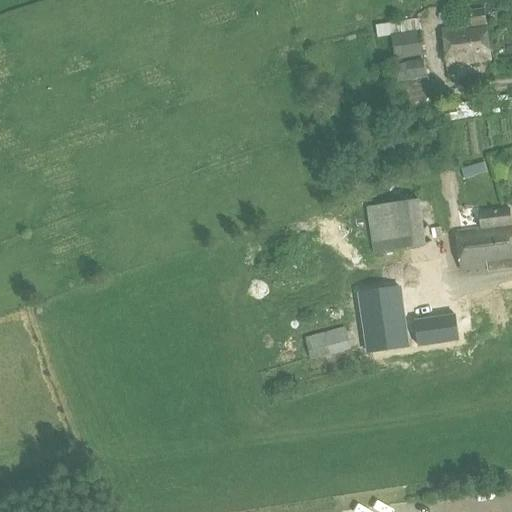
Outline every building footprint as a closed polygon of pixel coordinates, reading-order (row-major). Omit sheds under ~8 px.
[(471,12),(473,26),(443,30),(448,66),(491,61),(484,10),(471,12)] [(391,23),(392,35),(421,31),(419,19),(391,23)] [(421,31),(392,35),(396,62),(425,58),(421,31)] [(399,83),(405,82),(427,78),(425,60),(396,64),(399,83)] [(427,78),(405,82),(407,99),(430,95),(427,78)] [(495,114),(511,112),(509,96),(493,98),(495,113),(495,114)] [(495,113),(495,110),(474,113),(474,110),(457,113),(458,120),(495,113)] [(465,179),(487,173),(484,163),(462,169),(465,179)] [(480,221),(450,225),(453,242),(471,239),(475,262),(511,256),(511,225),(482,230),(480,221)] [(365,260),(367,275),(360,276),(362,288),(405,282),(403,269),(377,273),(375,258),(365,260)] [(367,348),(407,343),(399,283),(359,288),(367,348)] [(417,342),(458,336),(454,312),(414,317),(417,342)]
